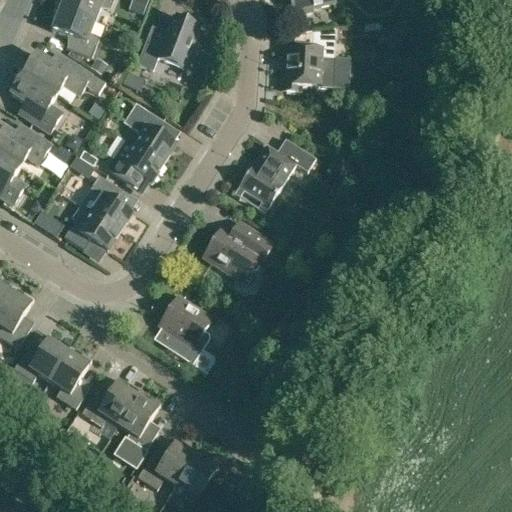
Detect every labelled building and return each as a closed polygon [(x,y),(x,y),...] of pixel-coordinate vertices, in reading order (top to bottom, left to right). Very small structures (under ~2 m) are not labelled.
[(61,0),(56,8),(96,24),(101,11),(111,12),(115,0),(61,0)] [(294,18),(312,14),(311,11),(335,6),(333,0),(285,0),(287,7),(291,6),(294,18)] [(96,24),(56,8),(54,25),(55,26),(52,34),(73,42),(69,53),(92,62),(99,42),(91,37),(96,24)] [(163,46),(148,40),(137,68),(154,74),(159,62),(184,71),(190,55),(194,55),(196,54),(198,51),(198,48),(197,45),(195,44),(200,29),(174,19),(163,46)] [(301,89),(320,90),(334,91),(335,62),(337,31),(314,35),(313,51),(289,50),(287,77),(284,77),(283,91),(287,95),(301,96),(301,89)] [(37,57),(24,77),(57,99),(64,89),(80,99),(86,89),(99,97),(106,87),(66,61),(59,71),(37,57)] [(341,64),(341,85),(356,85),(356,64),(341,64)] [(57,99),(24,77),(11,97),(33,111),(26,122),(50,137),(63,116),(51,108),(57,99)] [(134,148),(164,167),(177,147),(158,135),(164,125),(136,107),(128,120),(133,123),(129,130),(141,138),(134,148)] [(0,128),(0,157),(21,171),(27,161),(39,169),(52,148),(29,133),(22,143),(0,128)] [(267,148),(235,198),(265,217),(297,169),(308,176),(317,163),(286,143),(278,155),(267,148)] [(164,167),(134,148),(128,159),(120,154),(108,173),(128,186),(135,176),(152,187),(164,167)] [(83,152),(79,159),(93,168),(97,161),(83,152)] [(21,171),(0,157),(0,200),(13,209),(27,188),(14,181),(21,171)] [(81,209),(121,235),(133,215),(117,204),(123,194),(99,179),(93,190),(81,209)] [(121,235),(81,209),(73,222),(76,224),(65,241),(85,254),(91,244),(108,254),(121,235)] [(222,233),(205,260),(218,269),(218,272),(227,277),(230,276),(242,285),(250,273),(253,275),(257,274),(273,248),(247,231),(241,241),(236,242),(222,233)] [(0,312),(14,291),(0,282),(0,312)] [(34,304),(14,291),(0,312),(0,329),(4,332),(0,337),(0,340),(18,353),(32,331),(21,325),(34,304)] [(214,361),(203,353),(210,342),(210,338),(205,335),(212,323),(179,301),(161,329),(174,338),(176,342),(169,353),(207,377),(215,365),(214,361)] [(50,386),(71,352),(51,339),(38,359),(27,352),(14,373),(33,386),(38,378),(50,386)] [(71,352),(50,386),(62,393),(57,401),(76,413),(90,392),(79,385),(92,365),(71,352)] [(119,430),(140,396),(119,383),(106,403),(96,396),(82,417),(102,430),(107,422),(119,430)] [(161,409),(140,396),(119,430),(130,437),(125,445),(145,457),(159,436),(148,429),(161,409)] [(177,490),(198,457),(177,444),(164,464),(154,457),(138,481),(158,494),(165,483),(177,490)] [(219,470),(198,457),(177,490),(188,498),(183,506),(193,511),(206,511),(216,497),(206,490),(219,470)]
